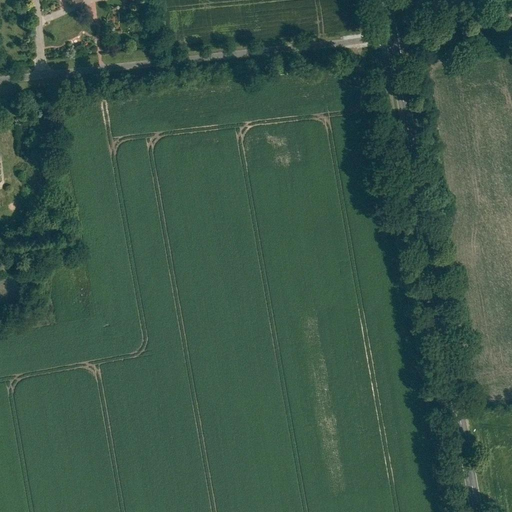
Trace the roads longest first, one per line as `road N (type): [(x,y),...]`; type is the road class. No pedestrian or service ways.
road 1 (tertiary): [(387,35),(476,511)]
road 2 (residential): [(0,79),(387,35)]
road 3 (residential): [(387,35),(511,17)]
